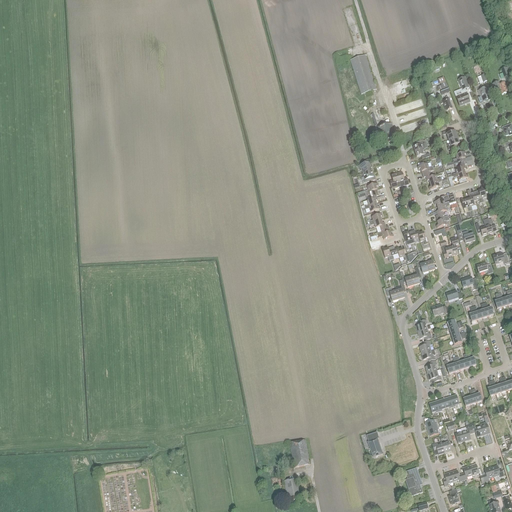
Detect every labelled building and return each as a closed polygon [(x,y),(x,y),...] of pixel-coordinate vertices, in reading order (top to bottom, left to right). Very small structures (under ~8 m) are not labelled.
[(376,90),(365,56),(350,60),(361,95),(376,90)] [(438,64),(432,66),(435,73),(440,71),(438,64)] [(504,78),(509,76),(509,75),(511,74),(508,67),(506,68),(501,70),(504,78)] [(458,80),(462,91),(470,88),(465,77),(458,80)] [(441,86),(437,88),(438,90),(438,91),(438,92),(440,91),(441,95),(442,95),(449,92),(448,88),(443,78),(438,80),(440,85),(440,84),(441,86)] [(507,91),(504,83),(500,84),(499,82),(492,84),(495,92),(497,91),(498,95),(501,94),(502,95),(506,94),(506,92),(507,91)] [(480,96),(477,98),(479,103),(483,102),(491,99),(489,94),(487,88),(478,91),(480,96)] [(460,106),(469,103),(466,94),(456,98),(460,106)] [(448,98),(441,101),(440,102),(441,105),(443,104),(446,112),(452,109),(448,98)] [(382,139),(383,145),(394,142),(392,136),(395,135),(391,124),(375,129),(377,134),(378,140),(382,139)] [(511,127),(511,125),(502,128),(505,137),(509,136),(511,134),(511,127)] [(448,141),(457,138),(455,132),(449,134),(448,131),(442,133),(443,136),(446,135),(448,141)] [(459,144),(457,138),(448,141),(449,144),(447,145),(448,148),(447,148),(448,151),(454,149),(453,146),(459,144)] [(413,148),(415,153),(424,150),(428,149),(426,144),(425,141),(423,141),(423,140),(417,142),(418,146),(413,148)] [(509,148),(511,153),(511,144),(509,145),(508,142),(503,144),(504,149),(509,148)] [(424,150),(415,153),(416,158),(421,156),(422,159),(430,157),(429,154),(425,155),(424,150)] [(453,163),(465,159),(464,156),(466,155),(465,153),(455,156),(456,159),(452,160),(453,163)] [(465,159),(453,163),(454,165),(458,164),(459,169),(465,167),(464,166),(467,165),(465,159)] [(362,171),(363,174),(372,172),(371,169),(372,168),(370,162),(359,166),(360,172),(362,171)] [(421,173),(433,169),(432,167),(428,168),(427,164),(417,168),(418,170),(420,169),(421,173)] [(465,167),(459,169),(455,170),(456,174),(452,175),(453,177),(465,173),(464,170),(466,170),(465,167)] [(433,169),(421,173),(423,178),(425,178),(426,179),(431,178),(430,172),(434,171),(433,169)] [(363,174),(364,178),(362,179),(363,184),(375,180),(374,175),(373,175),(372,172),(363,174)] [(396,174),(400,187),(400,188),(404,186),(404,187),(409,186),(406,178),(404,179),(402,173),(396,174)] [(465,173),(453,177),(454,179),(457,178),(459,181),(468,178),(468,176),(466,176),(465,173)] [(392,190),(400,187),(396,174),(391,176),(392,181),(389,182),(392,190)] [(436,176),(431,178),(426,179),(427,182),(429,181),(430,184),(441,181),(441,178),(437,180),(436,176)] [(441,181),(430,184),(431,187),(429,188),(429,190),(439,187),(438,184),(442,183),(441,181)] [(369,193),(376,190),(375,187),(377,187),(377,184),(367,187),(368,191),(364,192),(365,194),(369,193)] [(481,191),(478,192),(482,204),(484,203),(483,199),(486,198),(483,188),(481,189),(481,191)] [(371,200),(376,199),(376,197),(378,196),(376,190),(369,193),(365,194),(365,196),(369,195),(371,200)] [(473,202),(478,200),(479,204),(482,204),(478,192),(472,194),(473,196),(471,197),(473,202)] [(470,199),(466,200),(470,212),(472,211),(471,207),(474,206),(473,202),(471,197),(469,197),(470,199)] [(364,208),(376,205),(375,202),(377,201),(376,199),(371,200),(367,202),(368,205),(364,206),(364,208)] [(468,213),(470,212),(466,200),(463,201),(463,199),(460,200),(463,210),(467,209),(468,213)] [(437,208),(449,205),(448,202),(444,204),(443,200),(434,203),(434,206),(436,205),(437,208)] [(376,205),(364,208),(365,211),(369,209),(370,213),(374,212),(379,210),(380,210),(379,207),(377,208),(376,205)] [(449,205),(437,208),(438,211),(436,212),(437,214),(442,213),(447,211),(446,208),(450,207),(449,205)] [(437,223),(449,219),(448,217),(444,218),(442,213),(437,214),(438,216),(435,217),(437,223)] [(369,224),(381,221),(380,218),(382,217),(381,215),(372,218),(373,221),(369,222),(369,224)] [(449,219),(437,223),(438,226),(436,227),(437,229),(447,226),(445,222),(449,221),(449,219)] [(485,227),(487,235),(492,234),(492,233),(495,232),(491,220),(488,221),(488,219),(483,221),(485,227)] [(381,221),(369,224),(370,226),(374,225),(375,229),(379,227),(385,226),(384,223),(382,224),(381,221)] [(385,226),(379,227),(381,232),(377,234),(378,236),(390,232),(388,226),(385,227),(385,226)] [(412,244),(409,233),(405,234),(403,228),(401,228),(405,242),(409,241),(410,245),(412,244)] [(444,229),(434,232),(435,236),(442,234),(443,238),(447,237),(444,229)] [(414,231),(409,233),(412,244),(415,244),(413,240),(418,238),(419,238),(417,233),(415,233),(414,231)] [(390,232),(378,236),(379,238),(382,237),(384,240),(393,237),(393,235),(391,236),(390,232)] [(419,238),(418,238),(420,243),(423,242),(425,246),(427,245),(423,233),(420,234),(419,232),(417,233),(419,238)] [(461,232),(456,233),(459,242),(464,241),(465,244),(475,241),(473,233),(468,235),(467,232),(462,234),(461,232)] [(453,247),(450,248),(453,257),(458,255),(455,247),(459,246),(456,238),(451,240),(453,247)] [(453,257),(450,248),(447,249),(446,246),(445,242),(440,244),(444,259),(453,257)] [(394,247),(388,249),(392,261),(394,260),(393,256),(398,255),(396,249),(395,250),(394,247)] [(392,261),(388,249),(385,250),(384,248),(382,249),(385,259),(388,258),(389,262),(392,261)] [(405,256),(402,249),(399,250),(398,248),(396,249),(398,255),(399,259),(403,258),(405,257),(405,256)] [(509,264),(506,254),(502,255),(502,254),(492,257),(495,265),(503,262),(504,265),(509,264)] [(419,262),(416,263),(417,268),(418,269),(420,268),(422,274),(429,272),(426,264),(420,266),(419,262)] [(432,262),(426,264),(429,272),(435,270),(432,262)] [(479,275),(487,272),(488,275),(493,274),(490,265),(486,266),(485,263),(476,266),(479,275)] [(414,277),(411,278),(413,286),(420,284),(417,276),(420,275),(418,269),(417,268),(415,269),(416,274),(414,274),(414,277)] [(404,276),(401,277),(402,281),(403,283),(405,282),(407,288),(413,286),(411,278),(408,278),(405,280),(404,278),(404,276)] [(478,290),(477,285),(475,279),(472,281),(471,277),(460,281),(463,288),(473,285),(475,291),(478,290)] [(398,300),(396,292),(393,293),(391,288),(385,290),(387,297),(390,296),(392,302),(398,300)] [(396,292),(398,300),(404,299),(402,290),(396,292)] [(462,299),(460,293),(457,294),(456,291),(445,294),(448,302),(458,298),(459,300),(462,299)] [(498,295),(502,308),(508,306),(505,299),(502,300),(501,299),(502,298),(501,294),(498,295)] [(483,304),(488,318),(493,316),(491,308),(487,310),(487,308),(488,308),(486,303),(483,304)] [(480,312),(482,319),(488,318),(483,304),(481,305),(482,310),(483,309),(483,311),(480,312)] [(441,306),(431,309),(434,316),(443,313),(441,306)] [(472,308),(477,321),(482,319),(480,312),(476,313),(476,312),(477,311),(475,307),(472,308)] [(427,330),(427,328),(426,325),(427,324),(426,320),(420,322),(421,325),(416,327),(418,333),(427,330)] [(462,325),(449,329),(451,335),(458,332),(457,329),(458,328),(459,329),(463,328),(462,325)] [(427,330),(418,333),(419,340),(425,338),(426,341),(432,340),(431,335),(429,336),(427,331),(429,330),(427,330)] [(466,336),(452,340),(454,346),(462,343),(460,340),(462,339),(462,340),(466,339),(466,336)] [(421,354),(431,351),(429,346),(431,345),(429,341),(423,343),(424,346),(419,348),(421,354)] [(431,351),(421,354),(423,361),(428,359),(429,362),(435,360),(434,356),(435,356),(433,351),(431,351)] [(466,355),(470,368),(476,366),(473,359),(470,360),(469,358),(470,358),(469,354),(466,355)] [(455,358),(459,372),(465,370),(462,362),(459,363),(458,362),(459,362),(458,357),(455,358)] [(454,373),(451,366),(448,367),(447,365),(448,365),(446,361),(444,362),(445,368),(446,368),(448,375),(454,373)] [(427,374),(437,372),(435,366),(437,366),(435,362),(429,363),(430,366),(425,368),(427,374)] [(437,372),(427,374),(429,381),(434,380),(435,382),(441,381),(440,377),(438,377),(437,372)] [(511,390),(509,383),(506,384),(505,382),(506,382),(505,378),(502,379),(506,392),(511,390)] [(491,382),(495,396),(501,394),(498,386),(495,387),(494,386),(495,386),(494,381),(491,382)] [(472,391),(476,404),(482,402),(479,394),(476,396),(475,394),(476,394),(475,390),(472,391)] [(471,406),(468,398),(465,399),(464,398),(465,398),(463,393),(460,394),(462,400),(463,400),(465,407),(471,406)] [(456,407),(455,406),(459,405),(456,396),(449,398),(453,408),(456,407)] [(453,408),(449,398),(442,400),(445,409),(449,408),(449,410),(453,408)] [(445,409),(442,400),(436,402),(439,413),(442,412),(442,410),(445,409)] [(439,413),(436,402),(429,405),(432,414),(435,412),(436,414),(439,413)] [(427,430),(438,427),(437,424),(435,424),(434,421),(425,424),(427,430)] [(481,427),(480,427),(483,436),(490,434),(487,425),(486,425),(485,423),(480,425),(481,427)] [(475,428),(474,427),(473,424),(469,426),(472,434),(475,433),(477,438),(483,436),(480,427),(475,428)] [(461,429),(462,432),(461,433),(464,442),(471,440),(469,435),(472,434),(469,426),(465,427),(466,428),(461,429)] [(438,427),(427,430),(429,437),(438,434),(437,431),(439,430),(438,427)] [(383,455),(377,439),(379,438),(377,432),(368,435),(370,441),(367,442),(372,458),(383,455)] [(458,444),(464,442),(461,433),(455,435),(458,444)] [(293,467),(309,465),(305,440),(289,442),(293,467)] [(442,444),(445,454),(451,452),(448,442),(442,444)] [(445,454),(442,444),(436,446),(436,444),(432,445),(434,452),(437,451),(438,456),(445,454)] [(469,467),(472,476),(473,479),(480,477),(479,474),(476,465),(469,467)] [(491,469),(494,478),(499,476),(500,478),(504,477),(502,470),(499,471),(497,466),(491,469)] [(472,476),(469,467),(463,469),(464,474),(461,475),(464,481),(467,480),(467,478),(472,476)] [(411,498),(423,494),(420,485),(422,484),(417,469),(405,473),(407,481),(405,481),(411,498)] [(494,478),(491,469),(484,471),(486,476),(483,476),(485,483),(489,481),(488,480),(494,478)] [(464,481),(461,475),(458,476),(457,471),(450,473),(453,483),(459,481),(459,483),(464,481)] [(453,483),(450,473),(444,475),(445,480),(442,481),(444,487),(449,486),(448,484),(453,483)] [(288,499),(287,499),(288,504),(297,503),(296,497),(299,497),(296,479),(284,481),(286,497),(287,497),(288,499)] [(494,486),(490,487),(494,500),(499,498),(497,492),(495,487),(495,486),(494,486)] [(450,496),(448,497),(451,505),(452,506),(455,505),(454,504),(459,503),(456,496),(456,494),(450,496)] [(509,496),(502,498),(504,504),(503,504),(506,511),(511,509),(511,507),(510,502),(509,496)] [(488,502),(489,505),(490,511),(499,511),(497,503),(493,504),(492,501),(488,502)] [(426,503),(417,506),(419,511),(428,509),(427,506),(427,504),(426,503)]
